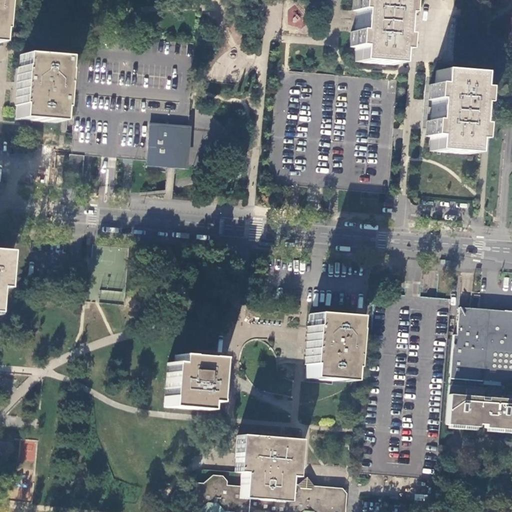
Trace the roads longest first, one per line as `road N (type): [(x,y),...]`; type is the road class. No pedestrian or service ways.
road 1 (secondary): [(0,207),(399,240)]
road 2 (residential): [(410,69),(399,240)]
